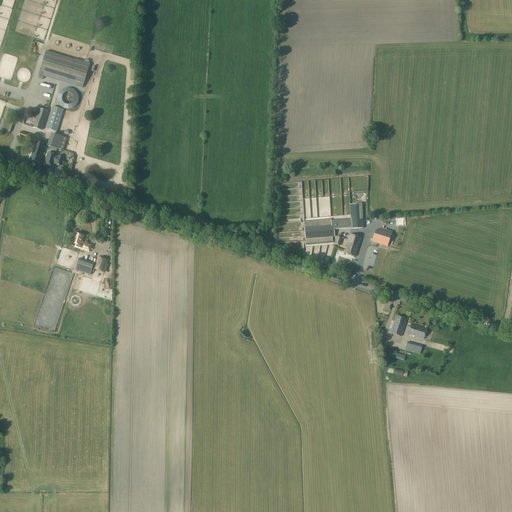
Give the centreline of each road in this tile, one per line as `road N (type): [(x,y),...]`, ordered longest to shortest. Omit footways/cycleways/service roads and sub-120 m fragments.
road 1 (tertiary): [(511,330),(0,168)]
road 2 (track): [(33,496),(0,357)]
